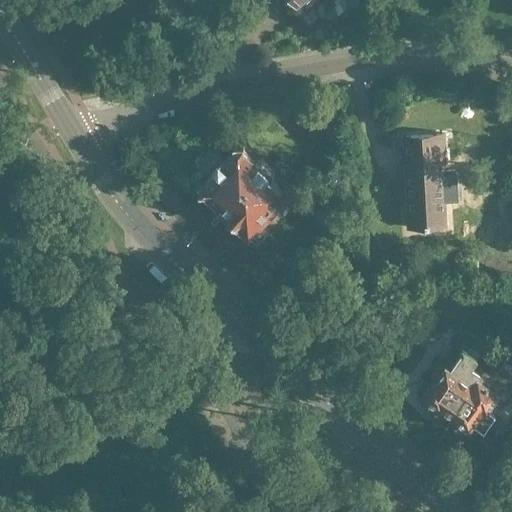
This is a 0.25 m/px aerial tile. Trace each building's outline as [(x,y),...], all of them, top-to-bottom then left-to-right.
[(274,119),(258,137),(267,145),(283,127),(274,119)] [(283,127),(267,145),(275,153),(291,135),(283,127)] [(408,171),(413,228),(448,226),(445,172),(446,171),(444,134),(448,134),(448,133),(410,135),(412,171),(408,171)] [(291,135),(275,153),(284,161),(300,143),(291,135)] [(203,183),(198,183),(199,194),(203,194),(215,204),(213,206),(247,237),(249,236),(256,242),(266,230),(259,224),(290,190),(289,189),(299,178),(279,160),(272,168),(262,159),(257,159),(255,160),(244,150),(244,145),(233,145),(233,151),(225,160),(220,160),(211,169),(212,174),(203,183)] [(432,416),(446,426),(481,372),(473,366),(478,358),(477,357),(481,351),(468,342),(464,348),(463,348),(451,366),(445,362),(443,366),(440,363),(431,374),(434,377),(422,395),(438,407),(432,416)] [(481,372),(453,416),(469,428),(472,424),(484,433),(496,416),(488,410),(498,396),(510,404),(511,400),(511,362),(498,352),(486,369),(485,370),(484,368),(481,372)]
